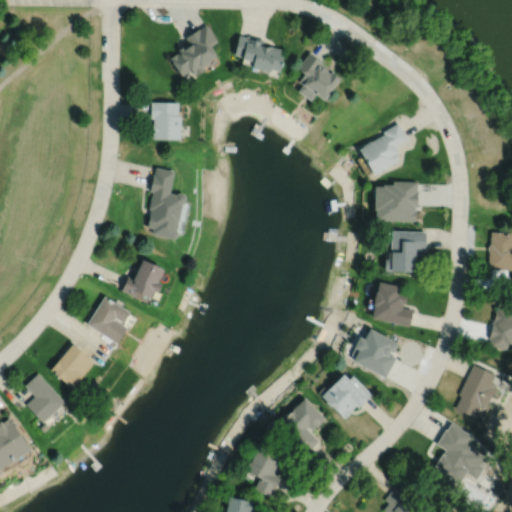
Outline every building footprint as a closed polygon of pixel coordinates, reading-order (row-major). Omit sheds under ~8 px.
[(168,58),(179,76),(188,70),(192,76),(203,69),(200,65),(214,57),(208,47),(216,42),(205,25),(198,29),(198,28),(184,37),(188,45),(183,48),(182,46),(176,50),(177,52),(168,58)] [(237,35),(232,55),(240,57),(240,58),(251,61),(249,68),(267,72),(266,76),(276,78),(281,56),(278,55),(279,49),(267,46),(267,47),(261,46),(263,40),(245,36),(245,37),(237,35)] [(308,52),(296,68),(303,73),(297,82),(301,85),(296,92),(309,101),(313,94),(322,101),(338,78),(331,73),(332,71),(321,63),(322,62),(308,52)] [(149,102),(149,118),(152,118),(151,139),(178,140),(179,116),(176,116),(177,102),(149,102)] [(357,150),(373,175),(397,161),(394,155),(398,153),(395,147),(407,140),(397,123),(382,132),(383,134),(357,150)] [(154,168),(152,175),(151,175),(147,192),(150,192),(146,210),(149,210),(145,228),(151,229),(150,235),(171,240),(175,238),(175,235),(174,232),(179,205),(182,204),(183,199),(181,195),(176,194),(173,195),(167,193),(172,172),(154,168)] [(374,187),(373,211),(375,211),(374,221),(415,221),(415,210),(414,210),(414,207),(416,207),(416,182),(392,181),(392,185),(382,185),(382,187),(374,187)] [(391,232),(391,242),(390,242),(390,254),(388,254),(388,260),(384,260),(384,272),(390,272),(390,273),(414,273),(415,255),(424,255),(425,232),(391,232)] [(511,232),(490,232),(490,245),(488,245),(488,270),(511,271),(511,232)] [(141,260),(161,269),(154,284),(158,286),(154,294),(150,292),(146,300),(135,294),(133,298),(119,291),(126,277),(131,279),(141,260)] [(378,283),(376,293),(375,293),(372,307),(373,307),(371,320),(409,327),(412,311),(401,309),(402,305),(404,305),(406,295),(399,294),(400,287),(378,283)] [(102,297),(84,326),(114,345),(124,330),(111,321),(113,319),(120,324),(127,314),(102,297)] [(511,308),(498,305),(496,311),(495,311),(492,322),(494,322),(494,323),(491,323),(487,340),(490,340),(488,347),(506,351),(507,344),(511,345),(511,308)] [(369,330),(363,341),(358,338),(353,349),(357,352),(352,362),(384,379),(395,358),(388,355),(389,352),(393,353),(397,344),(369,330)] [(72,346),(50,371),(63,381),(64,379),(73,386),(92,363),(72,346)] [(472,365),(458,396),(460,397),(455,407),(474,416),(479,404),(486,401),(489,393),(493,392),(495,388),(494,383),(491,382),(494,376),(472,365)] [(25,403),(42,421),(64,400),(39,373),(25,385),(34,395),(25,403)] [(342,375),(322,396),(344,417),(350,411),(350,410),(355,404),(357,407),(370,394),(352,377),(347,381),(342,375)] [(275,423),(290,438),(286,442),(299,455),(305,449),(306,450),(316,440),(304,428),(307,425),(311,430),(324,417),(302,396),(275,423)] [(0,466),(31,447),(21,433),(20,433),(9,416),(2,421),(1,419),(0,419),(0,466)] [(450,421),(446,428),(444,428),(435,443),(444,449),(441,453),(441,452),(434,464),(430,472),(435,475),(433,478),(451,489),(456,481),(457,482),(464,471),(475,477),(480,469),(479,468),(486,457),(479,453),(480,452),(476,450),(478,447),(469,441),(472,435),(450,421)] [(44,422),(39,427),(43,432),(49,427),(44,422)] [(258,441),(248,461),(247,460),(243,469),(258,477),(253,488),(269,496),(279,476),(273,473),(277,463),(276,463),(281,453),(258,441)] [(397,483),(383,499),(387,502),(382,508),(386,511),(414,511),(420,505),(407,494),(408,492),(397,483)] [(226,496),(222,511),(247,511),(248,510),(250,511),(251,500),(226,496)]
